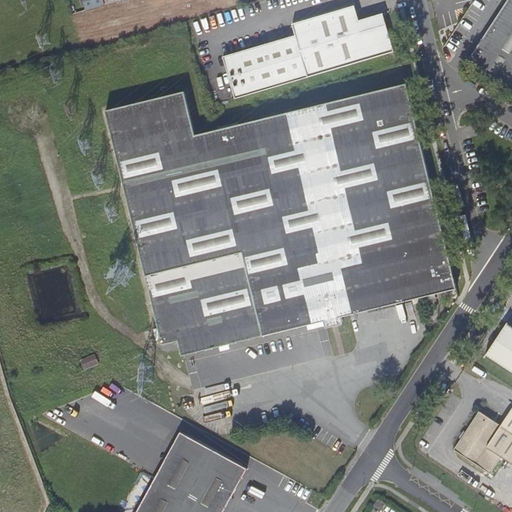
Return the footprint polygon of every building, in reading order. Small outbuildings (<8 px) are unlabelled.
[(511,0),(508,0),(469,60),(511,88),(511,0)] [(385,19),(377,14),(360,19),(355,4),(293,23),(296,34),(224,57),(236,98),(395,50),(385,19)] [(428,170),(407,82),(196,133),(185,90),(107,110),(120,165),(147,274),(163,343),(179,339),(183,354),(298,326),(325,319),(326,324),(343,319),(342,315),(417,297),(457,288),(448,251),(428,170)] [(511,326),(508,324),(487,355),(511,372),(511,326)] [(97,365),(93,356),(79,362),(83,370),(97,365)] [(480,411),(455,448),(490,472),(501,455),(511,463),(511,408),(501,424),(480,411)] [(222,511),(248,468),(181,431),(136,511),(222,511)] [(386,501),(379,496),(374,504),(381,509),(386,501)]
